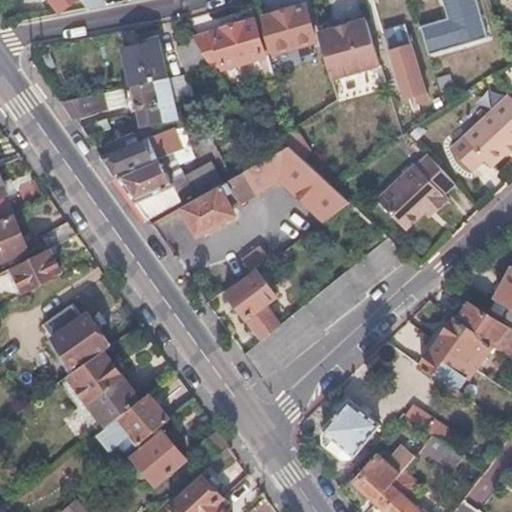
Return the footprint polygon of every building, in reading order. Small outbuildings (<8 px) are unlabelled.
[(76,0),(54,0),(62,10),(76,0)] [(484,36),(473,0),(440,0),(445,18),(419,25),(427,53),(484,36)] [(259,19),(271,56),(317,43),(306,5),(259,19)] [(276,75),(271,56),(259,19),(213,33),(224,70),(263,59),(268,77),(276,75)] [(337,29),(319,34),(332,79),(382,67),(368,20),(351,25),(337,29)] [(335,24),(337,29),(351,25),(349,21),(335,24)] [(218,72),(224,70),(213,33),(195,38),(197,40),(215,67),(218,72)] [(177,51),(187,74),(190,73),(213,68),(194,41),(177,51)] [(492,42),(440,57),(445,73),(497,59),(492,42)] [(134,87),(168,78),(160,43),(125,51),(134,87)] [(392,52),(407,101),(417,98),(419,105),(430,102),(413,45),(392,52)] [(168,78),(134,87),(143,128),(180,119),(174,95),(180,94),(177,86),(192,83),(190,73),(187,74),(168,78)] [(226,89),(218,92),(225,108),(234,103),(226,89)] [(64,103),(77,121),(109,111),(104,94),(64,103)] [(511,146),(511,98),(508,95),(453,147),(473,169),(483,160),(490,167),(505,154),(511,146)] [(289,148),(305,162),(314,153),(297,127),(279,139),(289,148)] [(122,177),(173,155),(192,147),(185,129),(177,130),(169,134),(168,132),(104,159),(119,179),(122,177)] [(350,203),(305,162),(289,148),(245,173),(258,195),(281,181),(325,223),(350,203)] [(135,197),(151,219),(195,195),(173,155),(122,177),(135,197)] [(430,206),(437,213),(450,201),(443,194),(455,184),(430,157),(418,167),(416,165),(378,200),(405,229),(420,215),(430,206)] [(0,197),(9,194),(0,171),(0,197)] [(219,188),(232,210),(258,195),(245,173),(232,180),(219,188)] [(235,215),(232,210),(219,188),(183,208),(199,236),(235,215)] [(427,222),(437,213),(430,206),(420,215),(427,222)] [(0,262),(29,250),(15,217),(0,223),(0,262)] [(78,236),(69,223),(42,237),(52,249),(78,236)] [(378,249),(396,270),(406,262),(389,240),(378,249)] [(64,273),(52,249),(13,268),(26,294),(64,273)] [(245,262),(252,271),(269,259),(262,249),(245,262)] [(385,279),(396,270),(378,249),(368,257),(385,279)] [(375,287),(385,279),(368,257),(358,265),(375,287)] [(365,295),(375,287),(358,265),(348,273),(365,295)] [(272,333),(282,325),(268,306),(278,298),(259,273),(229,296),(263,340),(272,333)] [(367,297),(365,295),(348,273),(337,282),(356,306),(367,297)] [(511,274),(492,309),(511,321),(511,274)] [(347,313),(356,306),(337,282),(328,289),(347,313)] [(335,323),(347,313),(328,289),(316,298),(335,323)] [(323,332),(335,323),(316,298),(304,308),(323,332)] [(456,321),(457,322),(493,347),(511,358),(511,357),(511,329),(469,305),(456,321)] [(106,351),(114,345),(92,313),(83,319),(75,306),(48,325),(78,370),(106,351)] [(325,335),(323,332),(304,308),(293,317),(314,344),(325,335)] [(303,352),(314,344),(293,317),(282,325),(303,352)] [(477,370),(493,347),(457,322),(439,344),(475,369),(477,370)] [(293,360),(303,352),(282,325),(272,333),(293,360)] [(281,369),(293,360),(272,333),(263,340),(260,343),(281,369)] [(265,382),(281,369),(260,343),(245,354),(265,382)] [(459,391),(475,369),(439,344),(421,366),(459,391)] [(109,428),(143,400),(106,351),(78,370),(70,376),(61,382),(80,408),(74,413),(94,440),(101,434),(109,428)] [(152,393),(143,400),(109,428),(101,434),(112,448),(132,433),(141,444),(173,418),(152,393)] [(323,430),(326,432),(323,435),(323,443),(341,458),(351,458),(353,454),(355,456),(380,425),(349,400),(323,430)] [(407,416),(435,435),(444,442),(445,443),(452,433),(414,407),(407,416)] [(165,431),(135,455),(159,484),(189,459),(165,431)] [(230,446),(220,432),(198,449),(209,462),(230,446)] [(435,435),(415,458),(415,459),(429,472),(433,468),(446,480),(466,457),(445,443),(444,442),(435,435)] [(377,500),(402,473),(415,459),(415,458),(403,447),(388,464),(379,457),(356,482),(377,500)] [(402,473),(377,500),(390,511),(424,511),(407,496),(416,486),(402,473)] [(208,511),(221,501),(224,498),(206,478),(167,511),(208,511)] [(64,511),(89,511),(79,500),(64,511)] [(231,511),(221,501),(208,511),(231,511)]
